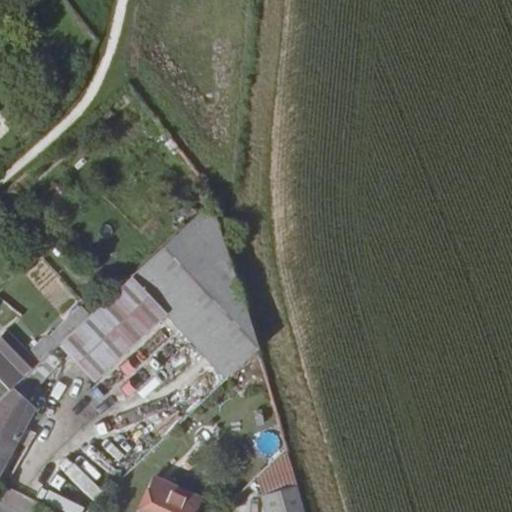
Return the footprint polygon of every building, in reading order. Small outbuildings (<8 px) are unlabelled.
[(161,312),(225,380),(264,346),(233,235),(217,188),(163,243),(128,275),(161,312)] [(56,344),(89,380),(161,312),(128,275),(56,344)] [(25,373),(0,347),(0,372),(11,385),(25,373)] [(0,395),(11,385),(0,372),(0,395)] [(0,409),(23,422),(31,406),(11,385),(0,395),(0,409)] [(0,467),(23,422),(0,409),(0,467)] [(289,462),(292,473),(297,472),(294,460),(289,462)] [(267,486),(274,511),(308,511),(298,476),(267,486)] [(195,511),(153,494),(143,511),(195,511)]
